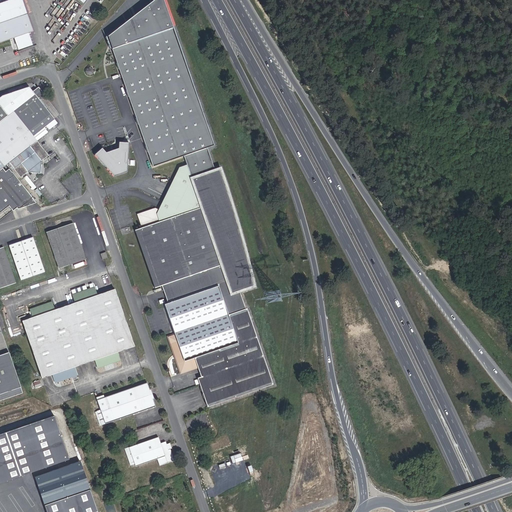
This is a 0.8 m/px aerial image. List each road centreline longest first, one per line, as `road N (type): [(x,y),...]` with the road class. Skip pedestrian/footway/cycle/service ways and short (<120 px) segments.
road 1 (motorway): [(216,0),(339,225),(477,511)]
road 2 (motorway): [(493,511),(354,219),(233,0)]
road 3 (motorway): [(205,0),(306,218),(330,380),(364,507)]
road 4 (motorway): [(511,393),(360,186),(244,0)]
road 5 (unclassified): [(205,511),(98,197)]
road 6 (unclassified): [(98,197),(55,67),(0,86)]
